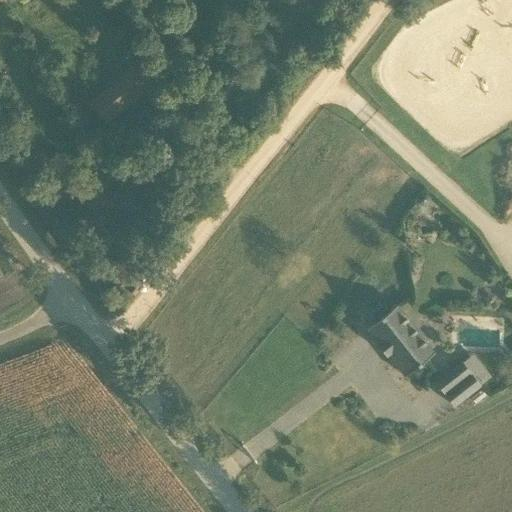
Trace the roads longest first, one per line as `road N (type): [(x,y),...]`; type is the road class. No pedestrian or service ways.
road 1 (track): [(107,343),(389,0)]
road 2 (unclassified): [(237,511),(83,314)]
road 3 (unclassified): [(83,314),(0,198)]
